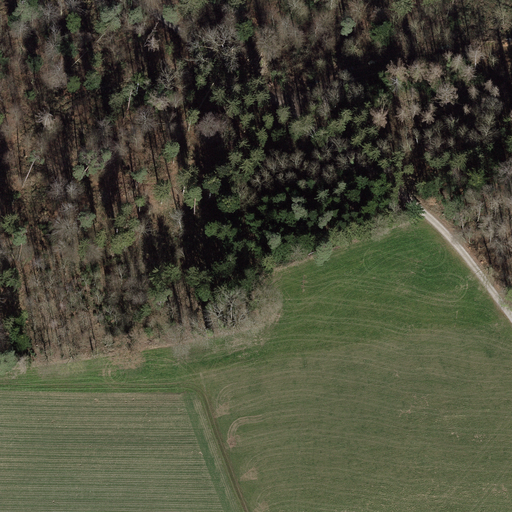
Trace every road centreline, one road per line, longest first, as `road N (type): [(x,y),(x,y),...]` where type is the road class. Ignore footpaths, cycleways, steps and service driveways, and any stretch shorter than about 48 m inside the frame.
road 1 (track): [(511,317),(422,209),(138,0)]
road 2 (track): [(286,107),(383,64),(511,43)]
road 3 (track): [(247,511),(204,377)]
